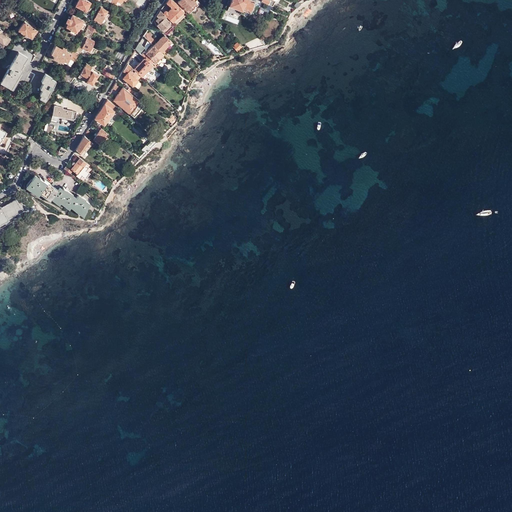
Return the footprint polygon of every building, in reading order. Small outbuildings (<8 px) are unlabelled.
[(78,0),(76,5),(86,11),(91,2),(87,0),(78,0)] [(184,25),(181,23),(178,19),(184,13),(183,12),(175,3),(171,0),(167,0),(166,2),(171,7),(168,10),(165,7),(164,8),(162,7),(160,10),(168,18),(180,29),(184,25)] [(194,1),(195,0),(178,0),(175,3),(183,12),(185,10),(188,13),(198,4),(194,1)] [(230,0),(227,9),(239,14),(241,9),(244,0),(230,0)] [(244,0),(241,9),(242,9),(249,12),(250,12),(256,14),(260,4),(254,2),(254,1),(252,0),(244,0)] [(107,11),(100,7),(94,18),(95,19),(94,21),(96,23),(97,21),(101,23),(107,11)] [(167,19),(168,18),(160,10),(156,15),(158,17),(156,19),(154,18),(151,23),(156,27),(157,26),(165,33),(173,25),(167,19)] [(181,23),(188,17),(184,13),(178,19),(181,23)] [(81,22),(83,20),(73,14),(70,19),(68,18),(67,20),(69,21),(67,26),(71,28),(70,31),(75,33),(76,31),(77,31),(79,27),(83,28),(85,24),(81,22)] [(36,30),(25,21),(18,30),(26,36),(27,35),(32,39),(36,34),(34,33),(36,30)] [(4,31),(0,28),(0,43),(4,46),(5,44),(7,45),(11,38),(8,37),(10,34),(5,30),(4,31)] [(78,45),(86,49),(90,51),(92,47),(95,41),(86,37),(88,33),(92,35),(93,32),(91,30),(87,28),(78,45)] [(143,36),(151,43),(153,40),(149,36),(151,34),(146,30),(143,36)] [(153,45),(162,53),(168,47),(166,45),(170,41),(167,38),(163,34),(153,45)] [(238,50),(242,46),(234,38),(233,40),(236,43),(233,45),(238,50)] [(135,49),(138,52),(143,47),(139,43),(135,49)] [(74,52),(69,49),(67,51),(65,50),(66,49),(63,46),(61,48),(56,45),(51,53),(55,55),(53,57),(63,62),(64,60),(67,62),(68,60),(73,62),(79,53),(75,51),(74,52)] [(144,58),(150,63),(153,61),(155,62),(159,58),(158,57),(162,53),(153,45),(145,53),(144,52),(141,55),(144,58)] [(21,68),(23,64),(22,64),(26,57),(17,52),(0,83),(11,89),(22,69),(21,68)] [(140,75),(141,76),(148,69),(149,71),(154,66),(150,63),(144,58),(133,69),(138,73),(140,75)] [(86,63),(77,76),(86,81),(87,80),(91,83),(97,74),(93,71),(93,70),(89,67),(91,66),(86,63)] [(136,79),(137,78),(135,77),(138,73),(133,69),(130,65),(127,63),(123,70),(126,73),(123,77),(132,85),(132,84),(133,84),(137,80),(136,79)] [(23,70),(22,69),(11,89),(13,90),(22,74),(21,73),(23,70)] [(104,73),(112,78),(114,74),(107,69),(104,73)] [(68,71),(63,78),(70,83),(75,75),(68,71)] [(41,95),(47,98),(56,80),(51,77),(52,76),(45,73),(41,80),(43,81),(40,88),(42,88),(39,94),(41,95)] [(134,117),(144,104),(133,95),(131,94),(127,90),(123,87),(114,100),(134,117)] [(111,107),(113,104),(107,99),(93,121),(99,126),(102,121),(105,123),(108,119),(109,120),(112,114),(111,113),(114,109),(111,107)] [(53,105),(50,119),(56,120),(57,116),(70,118),(72,110),(62,108),(62,107),(53,105)] [(99,145),(108,134),(108,133),(99,126),(98,127),(100,129),(99,130),(97,133),(95,136),(93,139),(92,139),(99,145)] [(82,155),(92,144),(86,136),(84,135),(76,149),(82,155)] [(146,144),(150,148),(157,140),(153,137),(146,144)] [(141,147),(146,152),(150,148),(146,144),(145,144),(141,147)] [(79,178),(81,176),(85,170),(88,167),(84,164),(85,162),(84,160),(79,156),(75,162),(73,162),(72,163),(72,166),(70,168),(72,170),(77,173),(75,175),(79,178)] [(70,173),(72,170),(70,168),(68,167),(66,165),(63,168),(70,173)] [(77,197),(66,189),(65,191),(54,182),(52,185),(45,179),(44,181),(36,175),(27,186),(35,192),(37,190),(48,199),(50,197),(57,202),(58,200),(70,209),(72,207),(80,212),(81,210),(84,212),(91,203),(79,195),(77,197)] [(8,218),(22,210),(16,199),(1,207),(0,206),(0,223),(8,219),(8,218)]
